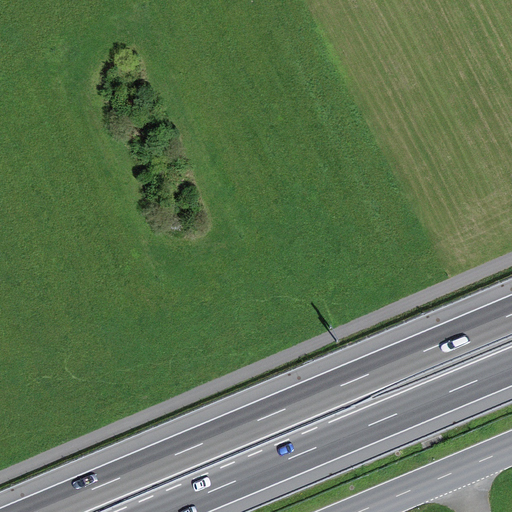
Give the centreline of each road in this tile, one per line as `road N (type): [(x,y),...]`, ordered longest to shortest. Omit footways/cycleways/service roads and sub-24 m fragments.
road 1 (motorway): [(511,315),(38,511)]
road 2 (motorway): [(162,511),(511,366)]
road 3 (secondary): [(511,450),(363,511)]
